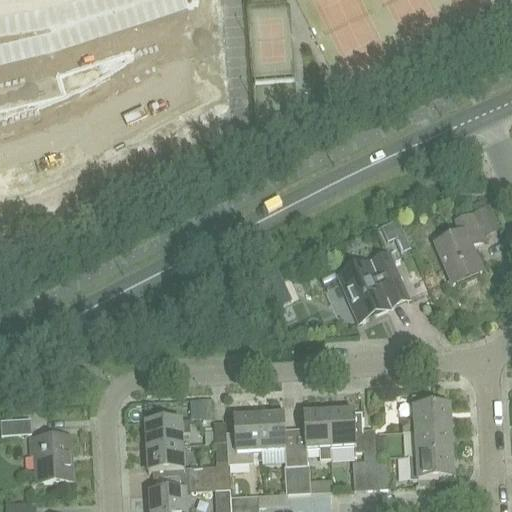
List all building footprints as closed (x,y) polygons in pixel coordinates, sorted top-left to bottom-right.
[(474,215),(475,217),(456,225),(462,237),(436,248),(453,288),(482,275),(471,249),(485,242),(484,239),(498,233),(488,209),(474,215)] [(398,223),(382,230),(388,245),(405,238),(398,223)] [(400,252),(388,258),(407,302),(428,293),(408,249),(400,252)] [(389,259),(341,279),(361,328),(409,307),(389,259)] [(272,276),(253,285),(265,314),(292,302),(279,274),(279,273),(272,276)] [(412,401),(413,423),(401,424),(402,437),(414,436),(414,437),(451,435),(449,410),(434,411),(433,399),(412,401)] [(258,420),(261,456),(285,455),(283,418),(282,413),(269,414),(269,419),(258,420)] [(361,417),(354,418),(353,414),(329,416),(331,452),(354,451),(354,456),(363,456),(362,434),(361,417)] [(331,452),(329,416),(304,417),(306,454),(319,453),(320,465),(331,464),(331,452)] [(226,437),(228,466),(228,469),(253,468),(252,457),(261,456),(258,420),(234,421),(234,437),(226,437)] [(31,423),(0,424),(0,427),(1,440),(31,438),(31,423)] [(147,451),(183,449),(182,437),(189,437),(189,424),(181,424),(145,427),(147,451)] [(364,459),(376,458),(376,456),(375,440),(374,434),(362,434),(363,456),(364,459)] [(415,460),(452,458),(451,435),(414,437),(415,460)] [(69,440),(29,443),(32,485),(72,483),(69,440)] [(183,449),(147,451),(148,475),(184,473),(183,449)] [(364,459),(364,466),(366,494),(377,493),(375,463),(376,463),(376,458),(364,459)] [(409,486),(417,485),(417,491),(434,490),(433,483),(453,482),(452,458),(415,460),(407,461),(409,486)] [(375,463),(377,493),(390,493),(388,465),(376,465),(376,463),(375,463)] [(230,494),(228,469),(228,466),(215,467),(216,470),(216,482),(217,494),(230,494)] [(354,494),(366,494),(364,466),(352,466),(354,494)] [(309,469),(296,470),(298,498),(310,497),(309,469)] [(189,484),(216,482),(216,470),(188,472),(189,484)] [(286,498),(298,498),(296,470),(284,470),(286,498)] [(190,496),(217,494),(216,482),(189,484),(190,496)] [(149,497),(150,511),(186,511),(186,494),(149,497)] [(230,511),(258,511),(258,500),(230,502),(230,511)]
